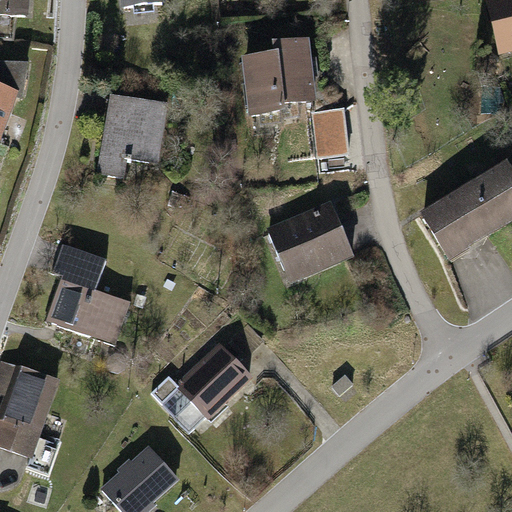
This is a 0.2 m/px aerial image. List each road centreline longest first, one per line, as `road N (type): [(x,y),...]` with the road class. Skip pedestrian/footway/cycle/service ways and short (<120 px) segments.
road 1 (residential): [(452,353),(403,263),(376,158),(361,0)]
road 2 (residential): [(0,309),(63,121),(76,0)]
road 3 (residential): [(452,353),(272,511)]
